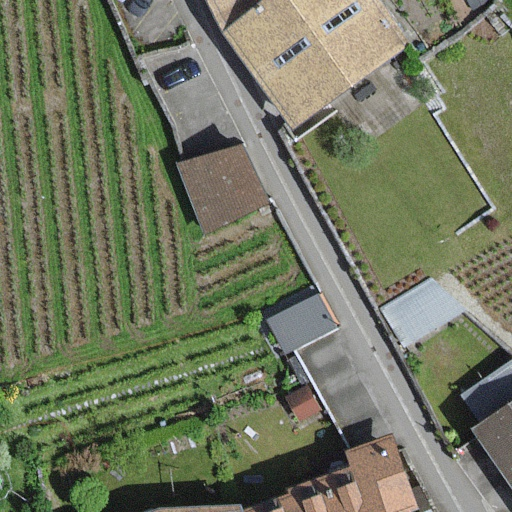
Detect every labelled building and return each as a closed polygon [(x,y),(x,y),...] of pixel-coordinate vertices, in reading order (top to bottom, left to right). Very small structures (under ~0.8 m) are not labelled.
[(209,0),(222,29),(259,0),(209,0)] [(400,44),(366,0),(259,0),(222,29),(295,124),(400,44)] [(263,202),(241,147),(184,170),(207,225),(263,202)] [(332,326),(317,297),(271,321),(285,350),(332,326)] [(475,429),(511,483),(511,364),(468,395),(487,421),(475,429)] [(317,408),(306,389),(291,398),(301,417),(317,408)] [(251,509),(251,511),(398,511),(414,507),(392,440),(364,449),(371,471),(251,509)]
